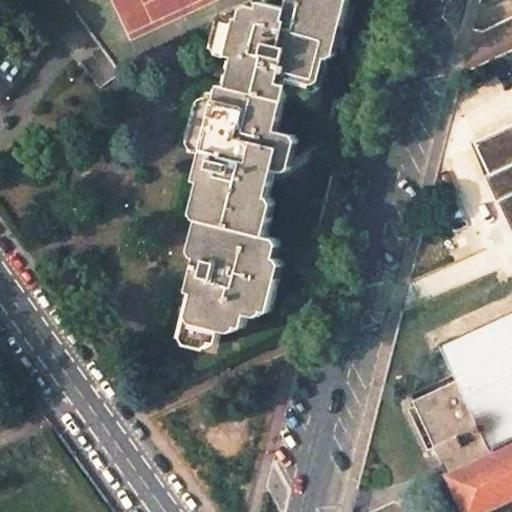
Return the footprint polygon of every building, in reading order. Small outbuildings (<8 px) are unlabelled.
[(118,70),(225,14),(230,15),(231,10),(252,0),(257,0),(260,1),(262,0),(67,0),(101,47),(118,70)] [(265,216),(276,171),(283,173),(286,159),(288,151),(281,149),(285,133),(278,131),(282,116),(275,114),(278,101),(286,103),(290,87),(304,91),(308,76),(322,79),(332,40),(331,40),(325,38),(328,26),(335,28),(341,30),(348,0),(288,0),(287,8),(260,1),(255,22),(230,15),(225,14),(219,37),(233,41),(229,57),(236,59),(228,87),(222,85),(221,91),(218,100),(211,98),(206,113),(200,112),(194,134),(210,138),(198,182),(210,185),(217,187),(216,192),(213,204),(206,202),(201,221),(208,223),(213,225),(209,243),(203,241),(190,292),(202,295),(210,297),(205,317),(197,314),(192,336),(219,343),(225,322),(246,328),(251,307),(271,313),(280,279),(273,277),(277,258),(270,257),(274,238),(267,236),(272,218),(265,216)] [(331,40),(335,28),(328,26),(325,38),(331,40)] [(85,68),(99,89),(121,74),(118,70),(101,47),(91,54),(96,61),(85,68)] [(91,54),(80,62),(85,68),(96,61),(91,54)] [(278,101),(275,114),(282,116),(286,103),(278,101)] [(511,131),(482,145),(477,148),(492,179),(504,203),(505,205),(511,219),(511,131)] [(288,151),(292,135),(285,133),(281,149),(288,151)] [(210,185),(207,196),(206,202),(213,204),(216,192),(217,187),(210,185)] [(208,223),(203,241),(209,243),(213,225),(208,223)] [(202,295),(197,314),(205,317),(210,297),(202,295)] [(511,511),(511,312),(442,345),(459,381),(414,401),(435,447),(447,473),(465,511),(486,511),(487,511),(511,500),(511,511)]
